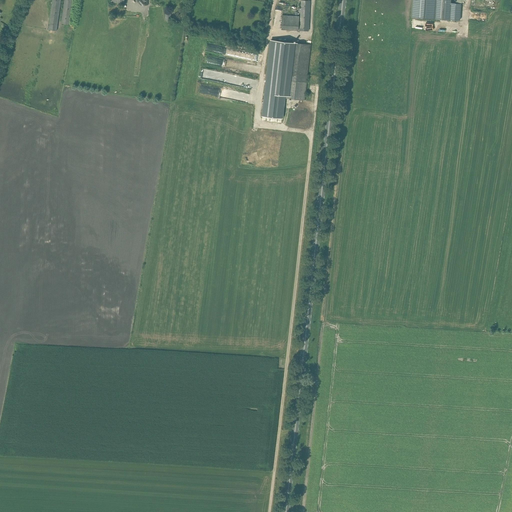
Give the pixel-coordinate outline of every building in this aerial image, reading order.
[(52,0),(49,30),(57,31),(60,0),(52,0)] [(64,0),(62,23),(70,24),(72,0),(64,0)] [(310,1),(305,0),(301,0),(301,10),(299,10),(299,12),(301,12),(300,30),(308,31),(310,1)] [(412,0),(411,17),(435,19),(436,0),(412,0)] [(450,0),(436,0),(435,19),(450,20),(460,20),(461,3),(451,3),(450,0)] [(298,30),(299,16),(282,15),(281,29),(298,30)] [(271,40),(262,116),(282,118),(284,98),(305,100),(307,82),(306,82),(307,80),(309,80),(309,76),(307,76),(311,44),(271,40)] [(210,46),(209,51),(243,59),(245,53),(210,46)]
